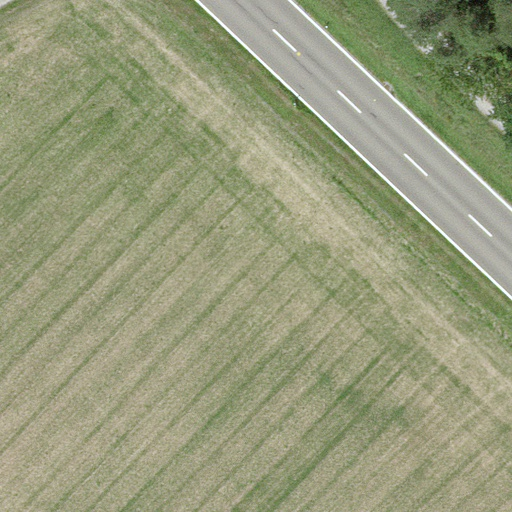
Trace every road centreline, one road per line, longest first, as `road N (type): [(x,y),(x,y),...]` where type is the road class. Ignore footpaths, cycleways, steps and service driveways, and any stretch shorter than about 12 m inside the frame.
road 1 (primary): [(239,0),(511,259)]
road 2 (track): [(403,0),(511,119)]
